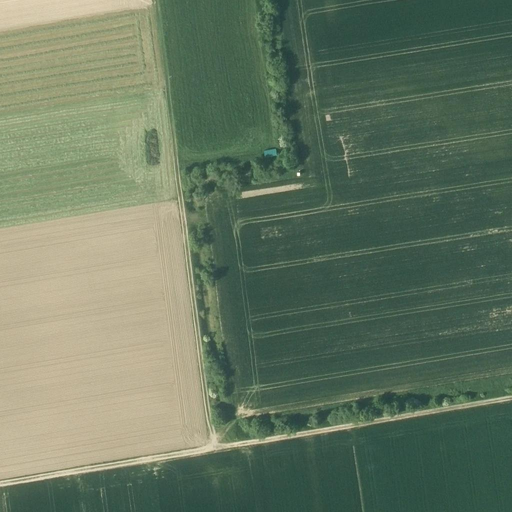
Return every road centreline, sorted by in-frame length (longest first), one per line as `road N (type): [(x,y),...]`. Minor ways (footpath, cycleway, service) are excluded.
road 1 (track): [(0,483),(511,398)]
road 2 (track): [(217,446),(157,0)]
